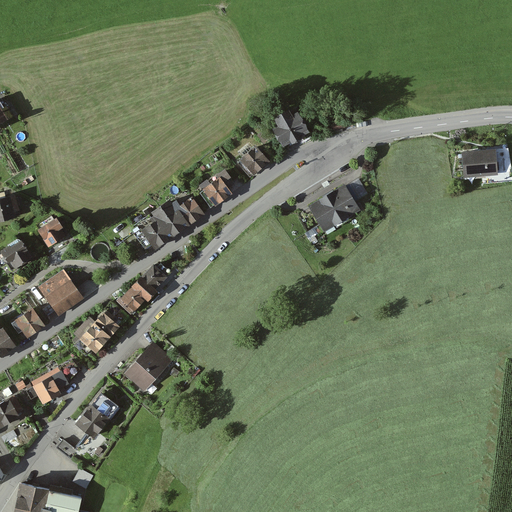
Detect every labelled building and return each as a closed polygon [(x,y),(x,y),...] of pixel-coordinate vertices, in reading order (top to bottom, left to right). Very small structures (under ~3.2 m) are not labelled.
[(0,121),(9,116),(3,105),(0,99),(0,121)] [(271,126),(282,145),(306,131),(295,112),(292,107),(273,118),(276,123),(271,126)] [(252,173),(266,161),(254,147),(237,162),(248,175),(252,173)] [(461,154),(463,175),(495,173),(493,151),(493,152),(493,154),(485,154),(485,152),(461,154)] [(213,204),(228,193),(224,187),(231,182),(223,171),(216,176),(218,178),(199,191),(205,200),(210,206),(213,204)] [(309,206),(311,210),(319,222),(321,226),(330,221),(332,224),(356,209),(351,201),(342,186),(309,206)] [(4,197),(3,193),(0,193),(0,218),(11,216),(10,211),(16,210),(12,195),(4,197)] [(167,201),(159,207),(177,230),(186,224),(201,213),(190,198),(189,197),(188,198),(188,199),(178,207),(175,202),(170,205),(167,201)] [(129,251),(135,260),(139,257),(146,252),(170,235),(177,230),(159,207),(152,212),(155,216),(150,219),(147,215),(130,227),(134,231),(121,240),(126,247),(127,248),(129,251)] [(37,229),(47,246),(62,236),(58,228),(60,226),(55,218),(48,222),(46,219),(35,225),(38,229),(37,229)] [(0,265),(9,259),(13,267),(29,257),(19,241),(18,239),(15,238),(6,244),(7,247),(0,251),(0,265)] [(152,289),(167,273),(158,264),(155,267),(152,265),(140,277),(152,289)] [(45,297),(57,313),(80,297),(69,281),(62,271),(38,287),(45,297)] [(118,296),(115,299),(129,313),(144,297),(146,299),(154,291),(152,289),(140,277),(121,298),(118,296)] [(105,310),(93,322),(93,323),(107,336),(117,326),(113,323),(116,320),(115,319),(122,312),(110,301),(103,309),(105,310)] [(10,322),(17,332),(21,329),(25,336),(42,324),(30,308),(10,322)] [(93,323),(93,322),(88,318),(74,333),(79,338),(74,343),(85,354),(90,348),(94,351),(107,336),(93,323)] [(4,346),(10,342),(1,329),(0,329),(0,353),(7,349),(4,346)] [(165,357),(151,344),(144,352),(125,372),(143,388),(162,366),(159,363),(165,357)] [(41,402),(58,393),(56,388),(66,382),(78,369),(74,364),(70,359),(57,367),(59,370),(49,376),(47,372),(30,382),(32,385),(24,390),(27,395),(24,397),(26,400),(30,398),(37,394),(41,402)] [(99,392),(75,423),(86,432),(92,436),(116,405),(99,392)] [(0,424),(17,415),(16,413),(14,411),(19,408),(12,395),(0,402),(0,424)] [(75,450),(73,448),(61,439),(55,447),(69,458),(75,450)] [(91,475),(78,468),(71,480),(84,488),(91,475)] [(75,511),(77,509),(79,496),(48,489),(19,482),(12,511),(75,511)]
